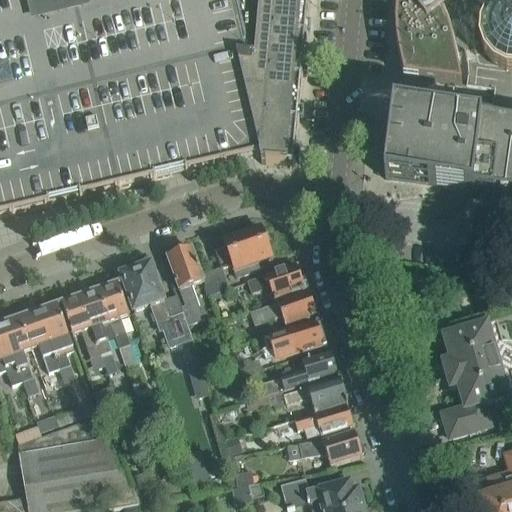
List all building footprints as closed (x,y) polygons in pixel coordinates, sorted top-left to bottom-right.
[(0,0),(0,218),(8,216),(9,217),(10,217),(10,218),(15,217),(15,216),(16,215),(29,212),(31,212),(31,211),(44,208),(44,209),(45,209),(45,210),(50,209),(50,207),(51,207),(51,206),(64,203),(64,204),(66,203),(79,200),(79,201),(80,200),(81,201),(86,200),(85,199),(87,199),(86,198),(99,195),(99,196),(102,195),(102,194),(114,191),(114,192),(116,192),(116,193),(121,192),(121,191),(122,190),(122,189),(134,187),(137,187),(137,186),(149,183),(149,184),(151,183),(151,185),(156,184),(156,182),(157,182),(157,181),(170,178),(170,179),(172,178),(185,175),(185,176),(186,175),(186,176),(191,175),(191,174),(192,174),(192,173),(205,170),(205,171),(208,170),(207,169),(220,166),(220,167),(221,167),(222,168),(227,167),(226,166),(228,165),(227,164),(240,161),(240,162),(243,162),(243,161),(255,158),(255,159),(257,158),(257,160),(260,159),(261,165),(266,166),(288,168),(290,168),(290,170),(295,170),(295,165),(294,165),(294,156),(296,156),(297,151),(295,151),(297,127),(299,127),(299,122),(297,122),(298,113),(300,113),(300,108),(299,108),(301,84),(303,84),(303,79),(302,79),(302,70),(304,70),(304,65),(303,65),(305,41),(306,41),(307,36),(305,36),(306,27),(308,27),(308,22),(307,22),(308,0),(0,0)] [(398,0),(398,4),(396,17),(396,31),(397,44),(400,57),(405,80),(447,86),(462,87),(452,42),(449,30),(448,27),(443,14),(449,7),(454,1),(454,0),(458,0),(398,0)] [(498,6),(487,15),(481,28),(480,42),(484,56),(493,67),(506,73),(511,73),(511,1),(511,2),(498,6)] [(511,124),(404,111),(401,130),(392,128),(390,146),(399,147),(397,163),(388,161),(385,181),(511,197),(511,124)] [(215,254),(221,270),(221,272),(232,267),(237,280),(263,271),(261,265),(272,261),(262,231),(224,243),(227,250),(215,254)] [(202,277),(192,251),(190,252),(189,249),(178,253),(179,256),(168,260),(185,308),(181,309),(184,319),(187,329),(204,323),(192,289),(205,285),(203,281),(202,277)] [(123,276),(121,276),(134,312),(150,306),(160,336),(164,335),(170,352),(192,344),(187,329),(184,319),(181,309),(177,298),(164,302),(161,294),(163,293),(159,284),(156,274),(154,274),(151,266),(137,271),(136,268),(122,273),(123,276)] [(308,290),(304,280),(301,281),(297,268),(247,285),(251,297),(270,290),(275,304),(287,299),(306,293),(305,291),(308,290)] [(228,292),(221,272),(221,270),(202,277),(203,281),(205,285),(209,298),(228,292)] [(130,319),(118,287),(116,287),(112,286),(106,288),(104,292),(99,293),(108,317),(116,341),(125,368),(135,364),(129,348),(131,347),(122,321),(130,319)] [(99,293),(96,294),(92,293),(85,295),(83,299),(81,299),(91,329),(101,358),(112,354),(109,343),(116,341),(108,317),(99,293)] [(317,318),(309,295),(249,316),(254,329),(269,323),(272,333),(298,325),(317,318)] [(64,306),(62,306),(73,338),(81,335),(91,362),(101,358),(91,329),(81,299),(77,301),(73,300),(67,302),(64,306)] [(58,308),(56,308),(53,307),(47,309),(46,312),(39,314),(44,329),(50,343),(55,358),(60,373),(66,389),(74,386),(68,369),(71,368),(66,354),(73,351),(58,308)] [(39,314),(33,316),(30,315),(24,317),(23,320),(21,321),(27,337),(33,353),(41,350),(44,361),(50,376),(60,373),(55,358),(50,343),(44,329),(39,314)] [(9,322),(8,325),(2,327),(7,342),(12,356),(17,371),(22,386),(33,382),(25,356),(33,353),(27,337),(21,321),(18,322),(16,320),(9,322)] [(327,348),(319,323),(263,341),(271,365),(327,348)] [(0,376),(7,374),(13,389),(22,386),(17,371),(12,356),(7,342),(2,327),(0,328),(0,376)] [(503,349),(493,352),(487,328),(446,340),(453,364),(445,366),(452,389),(459,387),(466,410),(442,416),(450,441),(491,429),(484,406),(507,399),(500,375),(510,372),(511,371),(511,350),(508,349),(503,349)] [(338,378),(331,355),(301,364),(304,373),(279,380),(282,389),(278,391),(279,396),(338,378)] [(248,376),(261,371),(259,364),(246,368),(248,376)] [(348,407),(340,381),(284,399),(286,409),(310,403),(314,417),(347,407),(348,407)] [(256,403),(272,398),(268,385),(252,390),(256,403)] [(134,396),(116,402),(118,408),(120,413),(138,406),(134,396)] [(354,430),(347,407),(314,417),(277,428),(279,436),(296,431),(297,434),(310,430),(313,441),(321,439),(321,440),(354,430)] [(74,413),(56,419),(59,429),(77,423),(74,413)] [(19,457),(26,501),(0,505),(0,511),(115,511),(139,508),(105,418),(19,448),(21,457),(19,457)] [(59,429),(56,419),(37,426),(38,429),(40,436),(59,429)] [(42,440),(40,436),(38,429),(16,438),(20,448),(42,440)] [(330,471),(363,460),(354,434),(322,444),(298,448),(298,449),(288,450),(290,463),(301,462),(327,458),(330,471)] [(235,440),(222,444),(227,458),(239,455),(235,440)] [(199,454),(184,459),(195,489),(210,484),(199,454)] [(511,511),(511,459),(509,460),(511,470),(511,478),(492,484),(496,498),(484,502),(486,511),(511,511)] [(350,485),(331,490),(319,494),(318,491),(308,494),(305,483),(281,490),(286,511),(290,511),(310,507),(311,511),(351,511),(363,509),(359,492),(353,494),(350,485)] [(249,489),(252,501),(264,498),(262,486),(249,489)]
